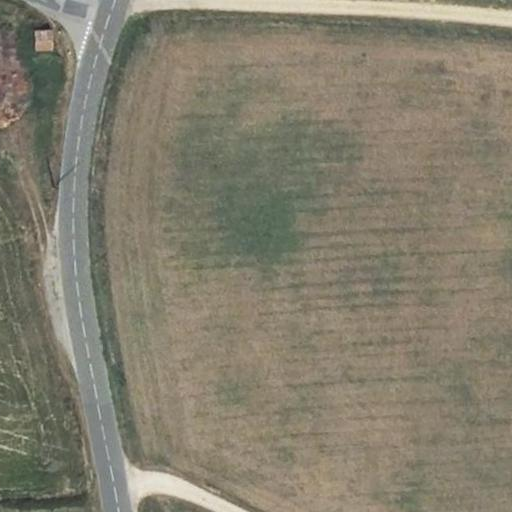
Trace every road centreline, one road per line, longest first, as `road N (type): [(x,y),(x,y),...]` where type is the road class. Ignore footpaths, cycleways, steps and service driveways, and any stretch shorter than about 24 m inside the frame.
road 1 (primary): [(125,511),(74,284),(84,146),(107,16)]
road 2 (track): [(511,21),(289,6),(107,16)]
